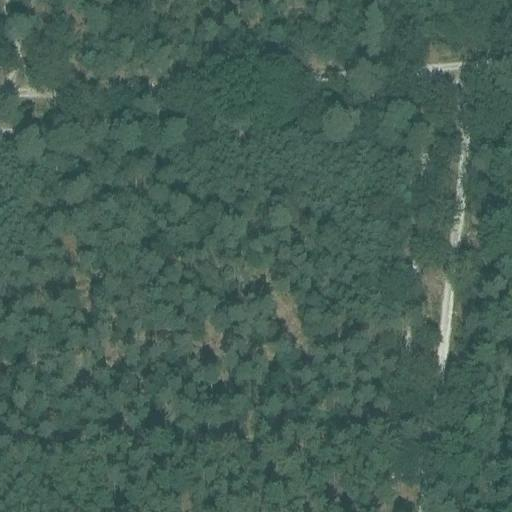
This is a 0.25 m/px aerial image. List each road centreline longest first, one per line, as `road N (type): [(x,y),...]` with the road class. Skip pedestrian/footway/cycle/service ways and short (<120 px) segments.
road 1 (unknown): [(0,130),(413,106),(407,276),(389,354),(374,511)]
road 2 (track): [(511,59),(23,89)]
road 3 (track): [(420,511),(469,61)]
